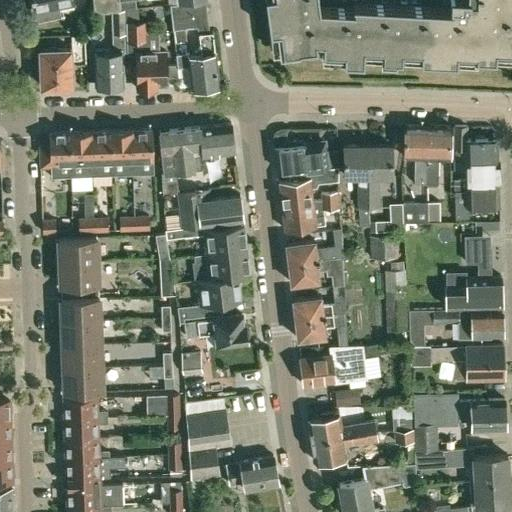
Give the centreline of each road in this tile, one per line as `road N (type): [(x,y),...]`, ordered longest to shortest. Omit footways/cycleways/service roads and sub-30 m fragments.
road 1 (residential): [(304,511),(251,106)]
road 2 (residential): [(36,511),(19,118)]
road 3 (residential): [(509,110),(251,106)]
road 4 (residential): [(251,106),(19,118)]
